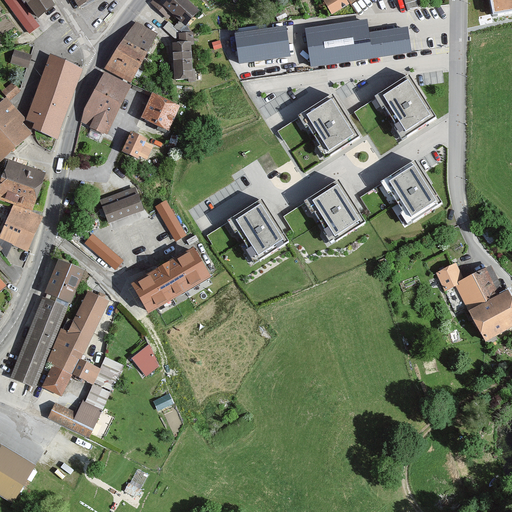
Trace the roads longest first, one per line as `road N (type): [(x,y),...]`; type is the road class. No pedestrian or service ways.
road 1 (tertiary): [(0,342),(36,268),(95,67),(141,0)]
road 2 (residential): [(205,224),(255,195),(285,197),(331,176),(372,176),(455,125)]
road 3 (unclassified): [(455,125),(459,209),(511,281)]
road 4 (unclassified): [(458,0),(455,125)]
